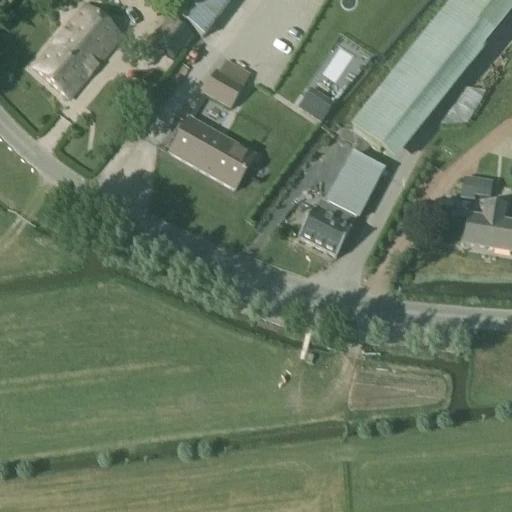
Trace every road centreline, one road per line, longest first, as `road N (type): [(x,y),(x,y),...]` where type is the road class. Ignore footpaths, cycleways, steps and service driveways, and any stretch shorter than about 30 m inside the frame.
road 1 (unclassified): [(511,319),(361,307),(256,279),(127,222),(0,122)]
road 2 (unknown): [(342,302),(361,231),(434,113),(511,26)]
